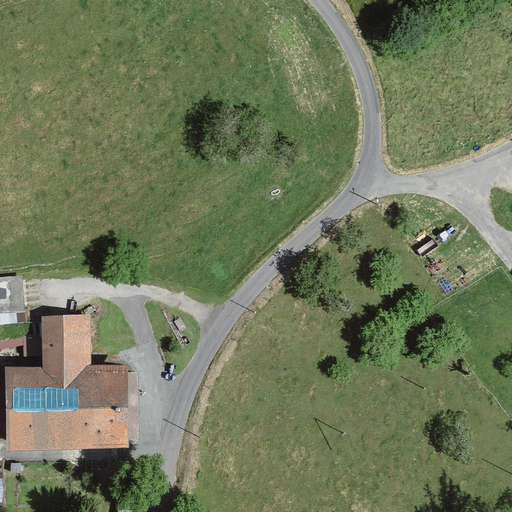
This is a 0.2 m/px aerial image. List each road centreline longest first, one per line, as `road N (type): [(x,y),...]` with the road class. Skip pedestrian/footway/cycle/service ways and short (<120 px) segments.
road 1 (unclassified): [(319,0),(367,87),(373,123),(361,191),(235,313),(181,394),(158,511)]
road 2 (track): [(361,191),(471,170),(511,148)]
